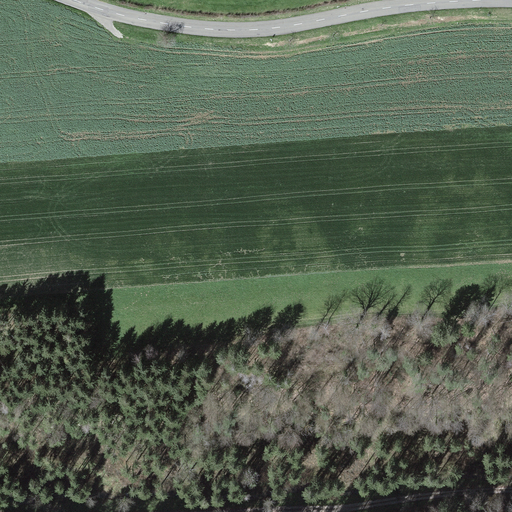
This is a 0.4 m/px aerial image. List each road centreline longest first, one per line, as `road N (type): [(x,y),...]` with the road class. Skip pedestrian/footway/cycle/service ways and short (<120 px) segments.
road 1 (track): [(511,306),(0,377)]
road 2 (tertiary): [(483,0),(253,29),(143,19),(76,0)]
road 3 (track): [(511,489),(250,511)]
